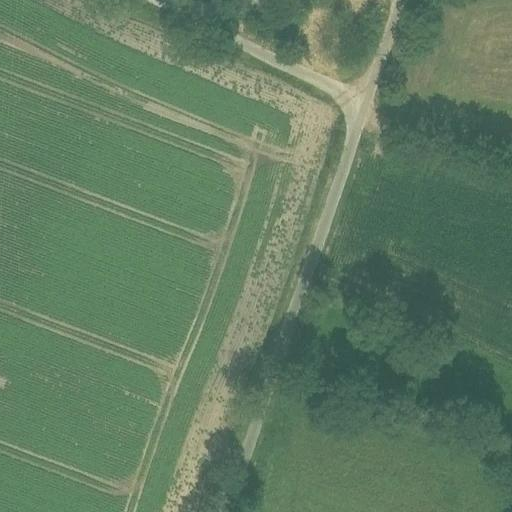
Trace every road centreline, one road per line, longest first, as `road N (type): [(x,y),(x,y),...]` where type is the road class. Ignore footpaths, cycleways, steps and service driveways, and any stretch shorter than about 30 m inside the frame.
road 1 (residential): [(226,511),(364,112)]
road 2 (residential): [(364,112),(174,16)]
road 3 (track): [(511,159),(364,112)]
